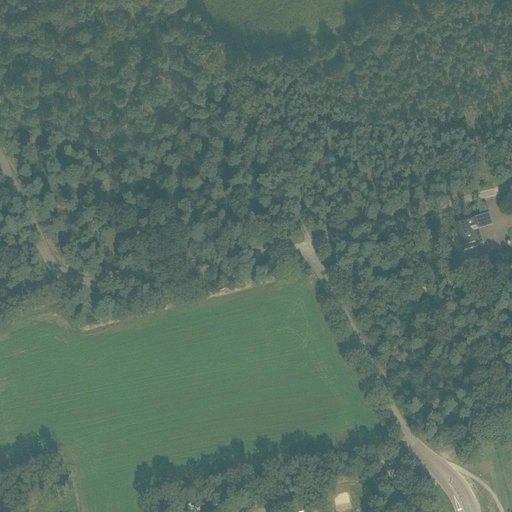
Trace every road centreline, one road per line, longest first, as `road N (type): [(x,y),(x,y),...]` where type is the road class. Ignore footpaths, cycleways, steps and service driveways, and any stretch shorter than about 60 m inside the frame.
road 1 (unclassified): [(304,255),(280,249),(69,282),(47,255),(0,154)]
road 2 (track): [(309,247),(193,0)]
road 3 (unclassified): [(422,454),(304,255)]
road 4 (unclassified): [(304,255),(328,237),(511,187)]
